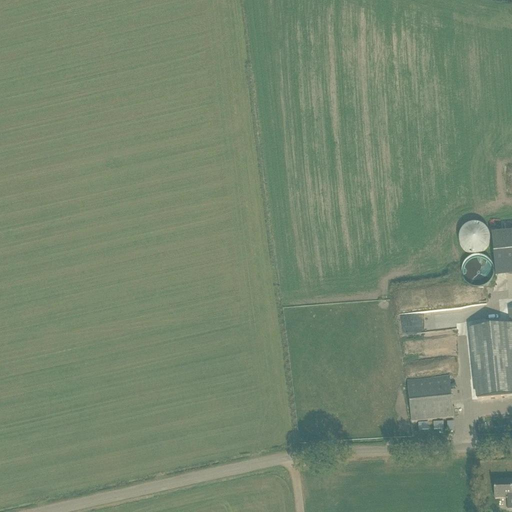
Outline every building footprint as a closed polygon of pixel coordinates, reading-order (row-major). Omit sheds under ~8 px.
[(511,231),(491,233),(495,274),(511,272),(511,231)] [(475,284),(494,282),(491,257),(467,260),(470,284),(475,283),(475,284)] [(511,326),(470,330),(478,400),(511,396),(511,309),(509,310),(511,326)] [(450,378),(408,382),(412,423),(454,419),(450,378)] [(511,481),(494,482),(494,492),(495,501),(506,500),(506,510),(511,510),(511,481)]
